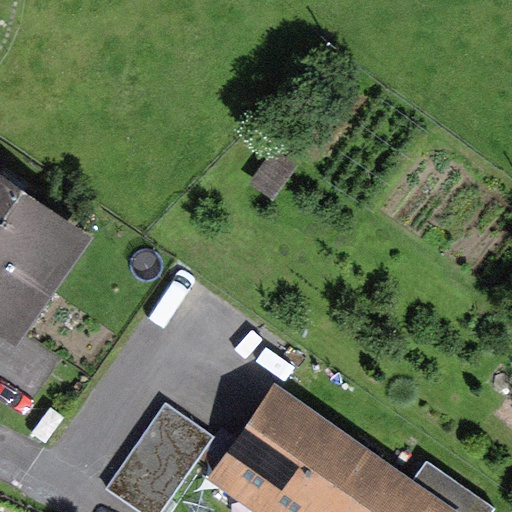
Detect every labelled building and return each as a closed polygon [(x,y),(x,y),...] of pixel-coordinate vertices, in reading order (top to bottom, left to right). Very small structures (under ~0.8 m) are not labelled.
[(274,154),(255,179),(273,192),(291,167),(274,154)] [(0,187),(0,315),(12,324),(72,238),(0,187)] [(165,403),(106,488),(141,511),(159,511),(213,436),(165,403)] [(50,406),(32,431),(45,441),(63,416),(50,406)] [(231,464),(298,511),(321,511),(354,464),(271,406),(231,464)] [(401,497),(354,464),(321,511),(489,511),(493,507),(427,460),(401,497)]
